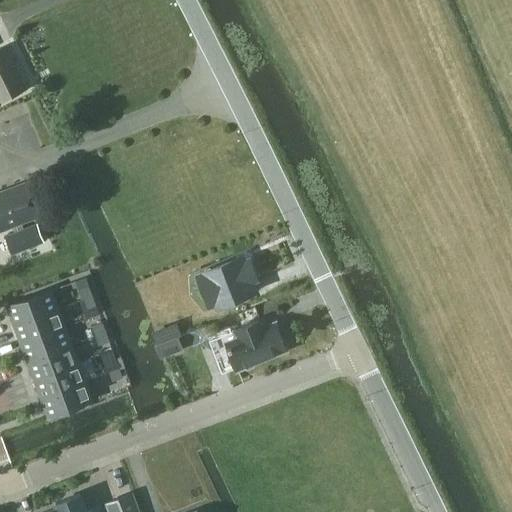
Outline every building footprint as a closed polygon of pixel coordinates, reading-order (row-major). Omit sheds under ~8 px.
[(0,99),(27,87),(7,46),(0,49),(0,99)] [(41,214),(28,179),(0,190),(0,230),(13,225),(15,231),(6,235),(13,252),(44,240),(38,224),(25,229),(22,221),(41,214)] [(249,253),(200,273),(214,305),(251,290),(247,280),(258,276),(249,253)] [(89,286),(80,289),(83,299),(93,295),(89,286)] [(8,305),(15,324),(59,308),(52,289),(8,305)] [(93,295),(83,299),(87,308),(96,305),(93,295)] [(59,308),(15,324),(22,342),(66,326),(59,308)] [(285,316),(278,319),(289,343),(296,340),(285,316)] [(236,328),(221,334),(234,368),(238,366),(243,364),(256,359),(286,348),(276,322),(265,326),(262,319),(236,328)] [(103,322),(93,325),(97,335),(106,331),(103,322)] [(66,326),(22,342),(28,360),(73,344),(66,326)] [(106,331),(97,335),(100,344),(110,341),(106,331)] [(73,344),(28,360),(35,378),(79,362),(73,344)] [(116,358),(106,361),(110,371),(120,367),(116,358)] [(79,362),(35,378),(42,396),(86,380),(79,362)] [(120,367),(110,371),(114,380),(123,377),(120,367)] [(86,380),(42,396),(49,415),(93,399),(86,380)] [(58,511),(100,511),(98,506),(87,510),(80,493),(55,503),(57,507),(56,507),(58,511)] [(139,511),(132,493),(107,502),(110,511),(139,511)]
